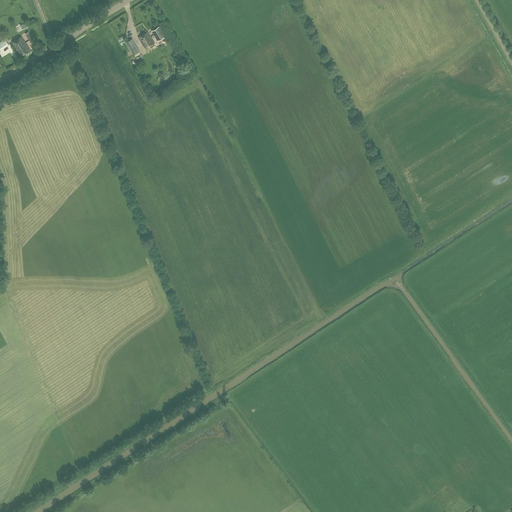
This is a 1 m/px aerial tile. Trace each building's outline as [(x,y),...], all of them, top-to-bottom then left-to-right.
[(29,30),(27,27),(30,25),(28,22),(16,28),(20,34),(29,30)] [(152,31),(158,41),(165,37),(159,27),(152,31)] [(29,32),(26,34),(31,43),(35,41),(29,32)] [(145,48),(154,43),(148,32),(139,37),(145,48)] [(30,50),(22,36),(12,42),(20,56),(30,50)] [(3,41),(0,42),(0,50),(9,44),(5,39),(4,38),(2,40),(3,41)] [(133,55),(140,51),(132,38),(126,42),(133,55)]
